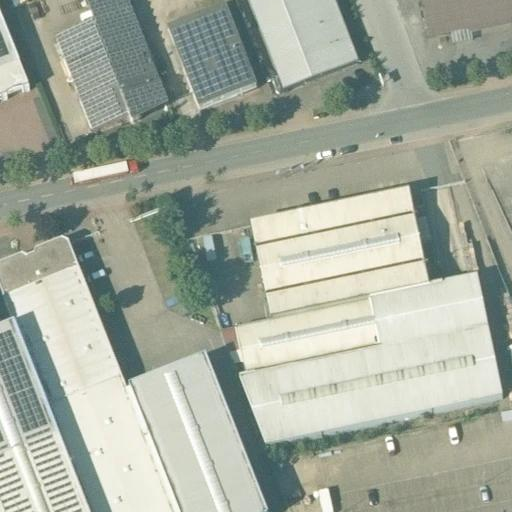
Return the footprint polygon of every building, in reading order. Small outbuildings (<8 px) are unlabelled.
[(84,0),(94,28),(56,43),(93,136),(129,122),(130,124),(133,126),(139,123),(141,120),(141,117),(168,106),(132,14),(126,0),(84,0)] [(246,0),(284,96),(357,68),(330,0),(246,0)] [(511,0),(420,0),(429,36),(511,19),(511,0)] [(225,10),(168,33),(201,114),(258,91),(225,10)] [(0,18),(0,83),(8,102),(30,93),(0,18)] [(409,197),(251,230),(271,325),(370,304),(429,292),(409,197)] [(20,447),(16,436),(0,443),(0,511),(173,511),(127,395),(69,247),(63,244),(37,255),(35,259),(28,262),(23,260),(0,269),(0,291),(15,329),(56,433),(20,447)] [(477,282),(429,292),(370,304),(380,353),(246,381),(240,382),(266,451),(502,402),(477,282)] [(370,304),(271,325),(236,332),(246,381),(380,353),(370,304)] [(0,443),(16,436),(20,447),(56,433),(15,329),(0,334),(0,443)] [(127,395),(173,511),(264,511),(207,364),(127,395)]
